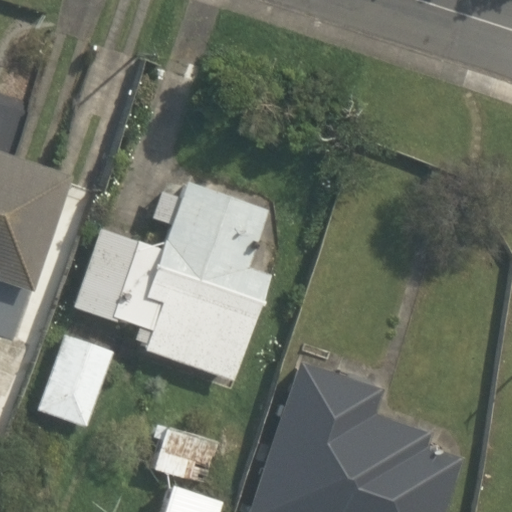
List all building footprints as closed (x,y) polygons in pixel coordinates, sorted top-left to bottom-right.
[(0,340),(5,342),(59,176),(0,156),(0,340)] [(136,352),(230,382),(264,274),(243,267),(261,209),(179,183),(174,198),(154,192),(146,219),(163,224),(156,247),(94,227),(69,307),(134,328),(129,341),(139,344),(136,352)] [(35,413),(82,428),(106,352),(60,337),(35,413)] [(242,511),(437,511),(454,460),(418,448),(423,432),(366,414),(374,388),(291,361),(242,511)] [(150,470),(199,486),(213,443),(164,427),(150,470)] [(155,511),(210,511),(213,502),(164,486),(155,511)]
